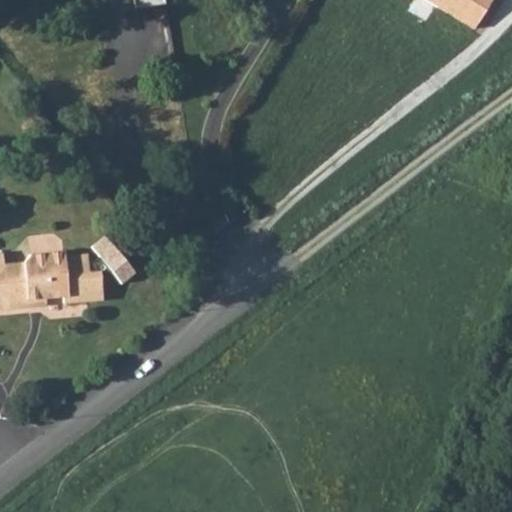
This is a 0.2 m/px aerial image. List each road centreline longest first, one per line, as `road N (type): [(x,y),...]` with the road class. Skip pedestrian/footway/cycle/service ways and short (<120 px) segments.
road 1 (residential): [(0,478),(289,265)]
road 2 (track): [(289,265),(511,105)]
